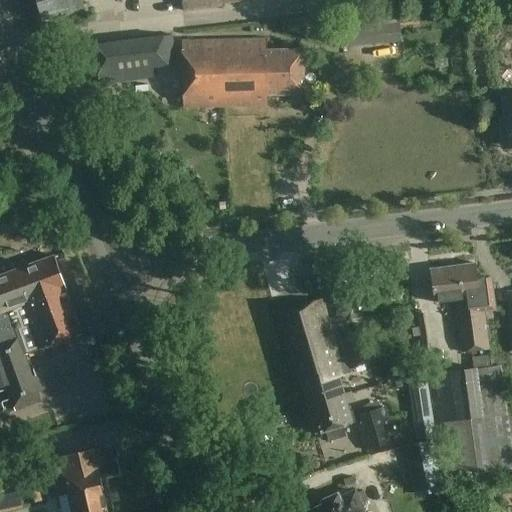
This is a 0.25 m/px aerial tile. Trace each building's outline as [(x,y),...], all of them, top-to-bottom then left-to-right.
[(37,0),(43,21),(84,10),(82,2),(89,0),(37,0)] [(254,0),(180,0),(183,11),(254,0)] [(176,65),(172,35),(93,46),(99,85),(154,77),(152,68),(176,65)] [(266,40),(216,41),(217,79),(225,79),(226,107),(268,106),(268,95),(304,95),(303,50),(266,51),(266,40)] [(217,79),(216,41),(182,41),(183,108),(226,107),(225,79),(217,79)] [(511,96),(502,98),(504,114),(499,120),(503,149),(511,147),(511,96)] [(0,275),(0,387),(6,386),(15,410),(41,401),(25,355),(82,335),(54,256),(0,275)] [(477,333),(487,332),(484,312),(496,310),(493,290),(479,292),(475,263),(457,266),(459,281),(461,281),(463,297),(469,296),(472,321),(476,321),(477,333)] [(489,349),(487,332),(477,333),(476,321),(472,321),(469,296),(463,297),(461,281),(459,281),(457,266),(431,269),(436,303),(457,300),(458,310),(456,310),(462,353),(489,349)] [(351,299),(342,270),(323,275),(331,304),(351,299)] [(308,407),(344,396),(339,376),(343,375),(342,373),(369,365),(360,336),(342,341),(346,357),(338,359),(321,299),(276,313),(295,378),(299,377),(308,407)] [(490,368),(489,356),(474,358),(476,370),(431,376),(444,477),(511,468),(511,444),(502,366),(490,368)] [(426,377),(407,380),(416,440),(435,437),(426,377)] [(308,407),(316,434),(327,431),(330,440),(345,435),(342,426),(358,422),(366,450),(394,442),(384,408),(360,415),(358,409),(349,412),(344,396),(308,407)] [(425,443),(403,448),(410,482),(432,478),(425,443)] [(102,462),(99,448),(59,458),(58,457),(45,460),(54,498),(68,494),(71,511),(106,511),(96,463),(102,462)] [(16,472),(0,474),(0,511),(24,508),(16,472)] [(43,500),(37,472),(21,475),(27,504),(43,500)] [(364,511),(355,491),(339,498),(338,495),(323,501),(325,505),(309,511),(364,511)]
